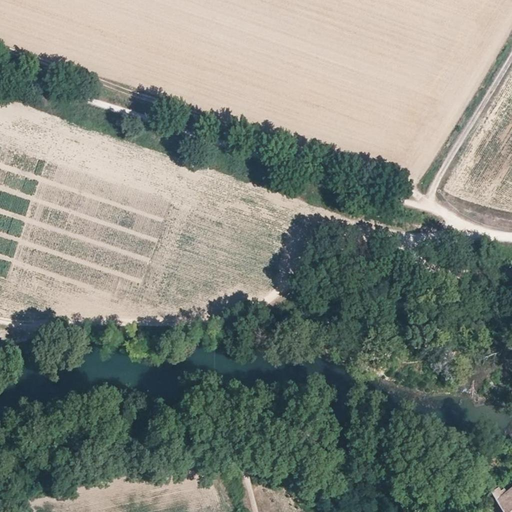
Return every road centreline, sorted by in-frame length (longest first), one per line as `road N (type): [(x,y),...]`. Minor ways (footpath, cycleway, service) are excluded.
road 1 (track): [(463,226),(445,237),(339,224),(265,301),(230,320),(23,324)]
road 2 (track): [(429,207),(404,184),(0,47)]
road 3 (track): [(0,69),(429,207)]
road 4 (track): [(511,56),(439,175),(429,207)]
